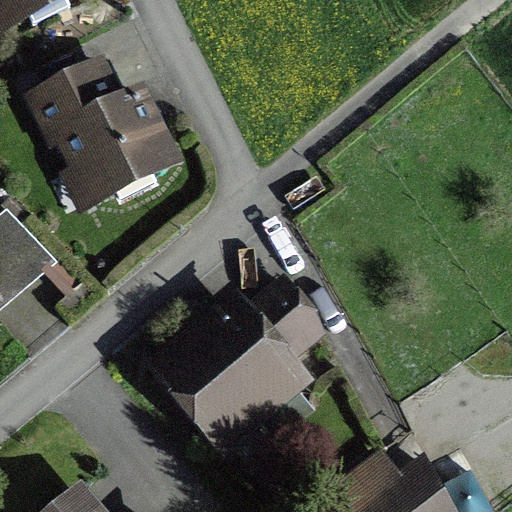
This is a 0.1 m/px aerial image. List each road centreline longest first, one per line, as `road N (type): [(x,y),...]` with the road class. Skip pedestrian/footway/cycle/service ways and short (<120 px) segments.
road 1 (residential): [(160,0),(261,191),(0,416)]
road 2 (track): [(494,0),(261,191)]
